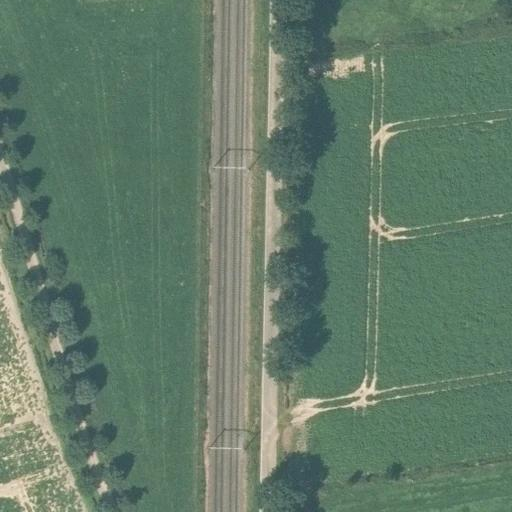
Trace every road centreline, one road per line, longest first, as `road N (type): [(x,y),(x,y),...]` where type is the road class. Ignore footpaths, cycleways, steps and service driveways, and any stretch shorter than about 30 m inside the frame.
road 1 (unclassified): [(262,511),(272,0)]
road 2 (track): [(0,190),(70,425),(110,511)]
